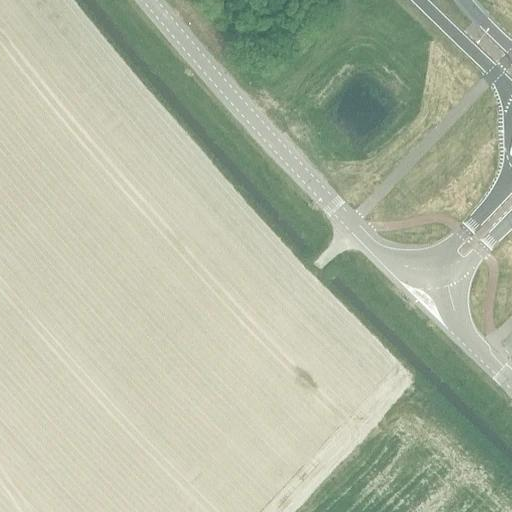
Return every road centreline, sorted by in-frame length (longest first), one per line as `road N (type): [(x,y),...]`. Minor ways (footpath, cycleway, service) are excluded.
road 1 (unclassified): [(350,225),(148,0)]
road 2 (primary): [(419,0),(494,73),(511,102)]
road 3 (unclassified): [(511,169),(438,271)]
